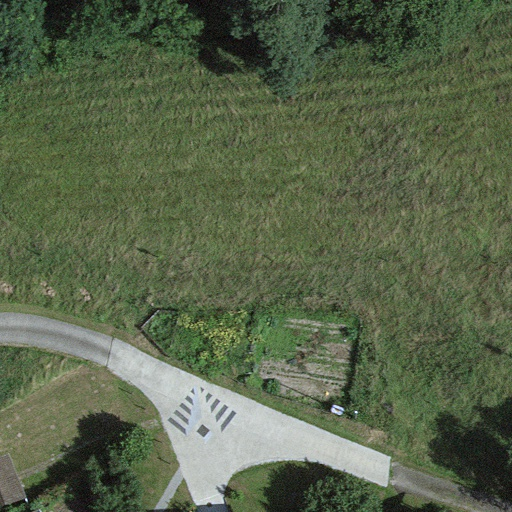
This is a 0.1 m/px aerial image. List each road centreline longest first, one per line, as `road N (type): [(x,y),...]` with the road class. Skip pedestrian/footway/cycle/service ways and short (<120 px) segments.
road 1 (track): [(327,463),(113,369),(31,339),(0,341)]
road 2 (track): [(327,463),(469,511)]
